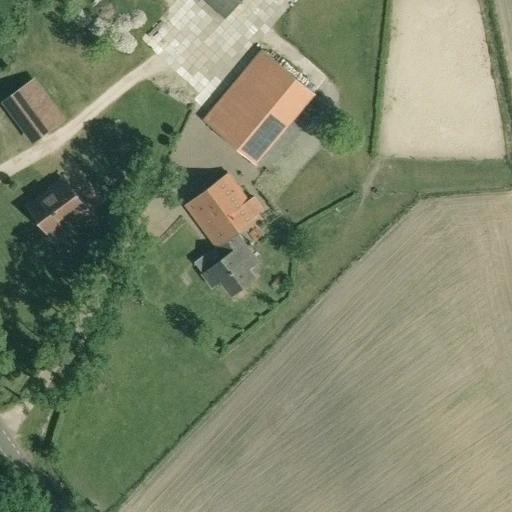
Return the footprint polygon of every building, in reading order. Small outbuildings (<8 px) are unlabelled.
[(242,0),(205,0),(225,18),(242,0)] [(34,81),(7,101),(35,139),(63,119),(34,81)] [(216,130),(244,153),(256,163),(270,147),(218,104),(204,120),(216,130)] [(228,172),(186,205),(219,247),(221,246),(228,255),(203,274),(213,286),(222,279),(233,294),(255,277),(248,268),(258,259),(237,233),(261,214),(228,172)] [(53,190),(30,206),(51,235),(57,231),(60,236),(72,227),(69,222),(87,209),(64,178),(51,188),(53,190)]
